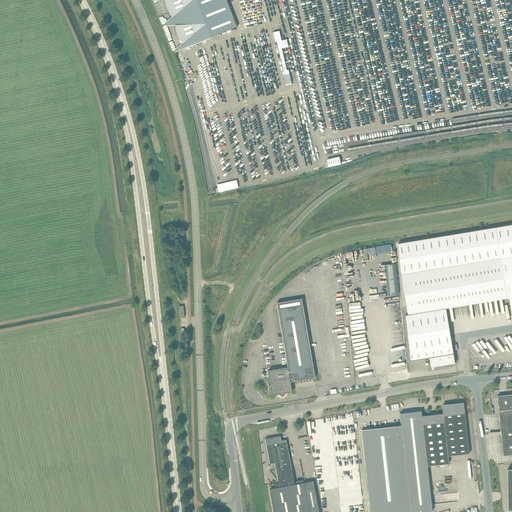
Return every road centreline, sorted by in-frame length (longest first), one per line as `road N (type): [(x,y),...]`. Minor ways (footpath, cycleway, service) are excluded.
road 1 (unclassified): [(237,497),(209,495),(201,468),(193,188),(173,99),(135,0)]
road 2 (unclassified): [(231,427),(221,401),(225,334),(240,327),(287,251),(328,229),(511,197)]
road 3 (secondary): [(165,397),(143,185),(123,105)]
road 4 (secondary): [(123,105),(165,397)]
road 5 (unclassified): [(231,427),(476,379)]
road 6 (unclassified): [(488,511),(476,379)]
